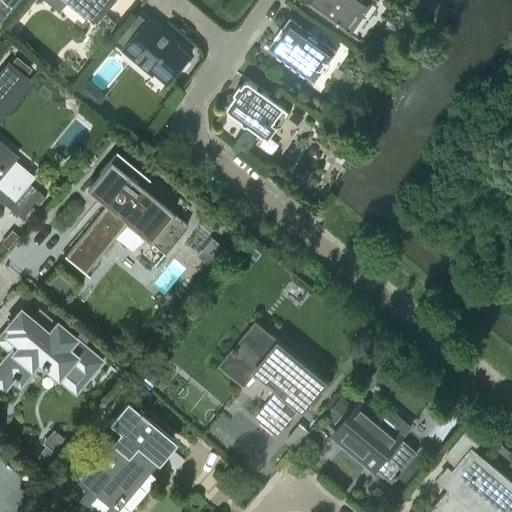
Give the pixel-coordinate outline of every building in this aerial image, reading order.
[(0,0),(0,14),(4,18),(19,0),(0,0)] [(47,0),(60,11),(69,0),(70,0),(96,22),(114,0),(47,0)] [(307,0),(306,1),(349,31),(371,0),(376,0),(378,1),(378,0),(307,0)] [(148,18),(123,49),(153,74),(154,71),(167,82),(189,56),(171,40),(172,38),(148,18)] [(335,50),(309,32),(289,18),(282,28),(281,27),(280,28),(281,29),(277,36),(275,35),(275,36),(276,36),(268,47),(314,79),(322,69),(323,70),(324,70),(326,69),(327,68),(328,66),(329,65),(329,63),(328,62),(329,62),(327,61),(335,50)] [(7,62),(0,70),(0,188),(12,199),(26,182),(32,176),(10,157),(11,156),(0,146),(0,110),(26,79),(21,74),(26,68),(14,58),(9,64),(7,62)] [(103,96),(83,78),(77,86),(96,103),(103,96)] [(234,94),(225,107),(241,119),(242,122),(245,124),(248,124),(262,134),(255,143),(277,159),(281,153),(290,140),(298,130),(296,129),(305,115),(307,116),(314,107),(278,81),(269,94),(246,78),(243,82),(241,85),(239,83),(233,92),(235,94),(234,94)] [(54,136),(70,118),(53,104),(37,122),(54,136)] [(185,225),(140,184),(146,177),(115,151),(114,152),(115,153),(85,188),(105,205),(64,255),(63,254),(62,255),(87,276),(129,225),(162,252),(185,225)] [(12,199),(6,207),(20,218),(40,193),(26,182),(12,199)] [(195,255),(207,265),(214,257),(214,256),(222,247),(210,238),(203,246),(202,246),(195,255)] [(8,327),(0,336),(0,341),(6,346),(11,351),(0,364),(0,387),(1,388),(10,377),(14,381),(15,380),(18,383),(37,360),(40,362),(39,363),(44,367),(45,366),(56,375),(65,364),(83,379),(84,378),(98,361),(71,338),(72,338),(68,335),(69,334),(67,332),(66,333),(61,329),(61,328),(59,326),(59,327),(55,324),(54,326),(38,312),(31,321),(19,311),(18,312),(16,311),(15,313),(16,314),(15,315),(10,321),(9,322),(8,321),(6,323),(8,324),(6,326),(8,327)] [(245,334),(220,364),(243,383),(255,369),(278,388),(256,415),(276,432),(299,405),(302,408),(326,380),(271,334),(260,347),(245,334)] [(381,352),(358,378),(369,387),(392,362),(381,352)] [(170,376),(153,363),(142,376),(159,390),(170,376)] [(122,386),(141,402),(149,394),(130,377),(122,386)] [(346,417),(334,431),(376,466),(392,480),(398,473),(405,479),(428,451),(420,444),(414,451),(399,438),(410,425),(377,398),(367,410),(358,403),(346,417)] [(80,481),(89,489),(81,498),(97,511),(109,511),(115,505),(144,471),(145,471),(172,439),(145,417),(146,416),(142,413),(141,413),(125,400),(107,422),(120,432),(80,481)] [(469,425),(444,454),(457,465),(471,449),(482,436),(469,425)] [(45,445),(37,455),(44,461),(52,451),(45,445)] [(454,484),(430,511),(472,511),(476,508),(481,511),(511,511),(511,483),(471,449),(457,465),(447,478),(454,484)] [(0,511),(22,511),(26,490),(16,488),(18,474),(8,466),(9,465),(4,460),(3,462),(0,459),(0,511)]
